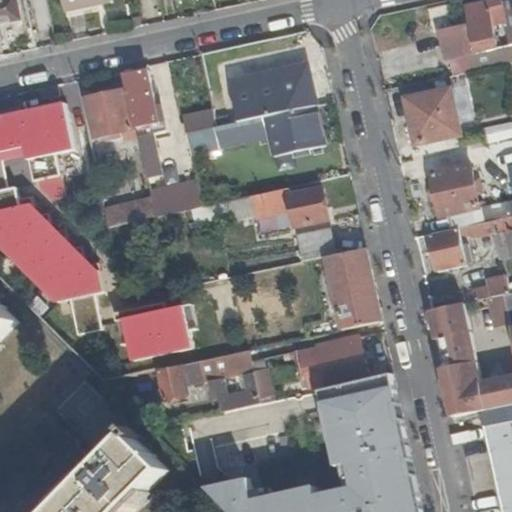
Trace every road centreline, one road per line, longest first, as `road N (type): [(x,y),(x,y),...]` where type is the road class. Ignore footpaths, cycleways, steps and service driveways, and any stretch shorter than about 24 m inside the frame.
road 1 (unclassified): [(339,2),(436,511)]
road 2 (residential): [(0,80),(339,2)]
